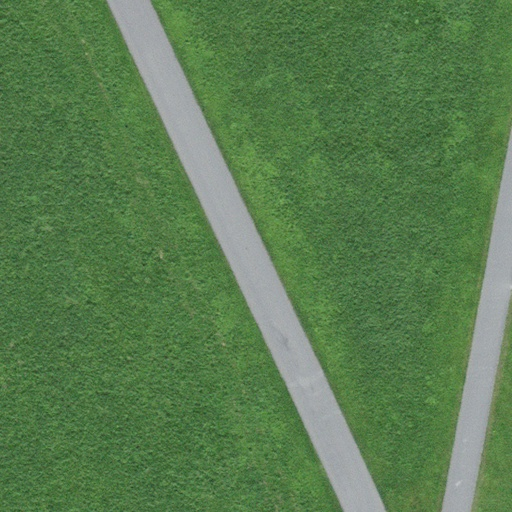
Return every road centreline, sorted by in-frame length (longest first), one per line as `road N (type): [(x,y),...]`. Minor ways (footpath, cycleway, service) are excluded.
road 1 (unclassified): [(127,0),(365,511)]
road 2 (track): [(457,511),(511,225)]
